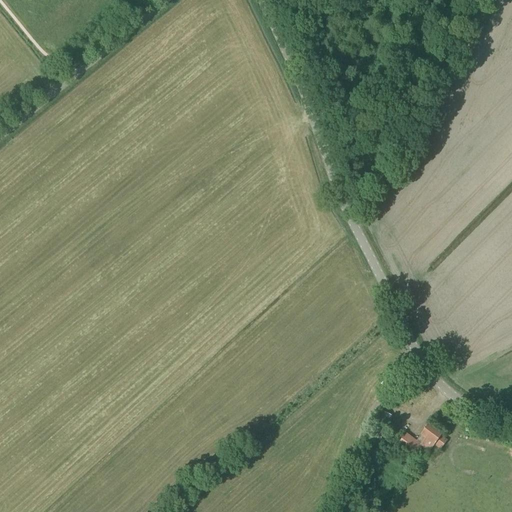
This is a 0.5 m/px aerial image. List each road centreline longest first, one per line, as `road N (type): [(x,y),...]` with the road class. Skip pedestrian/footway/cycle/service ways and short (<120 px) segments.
road 1 (unclassified): [(417,356),(345,205),(263,0)]
road 2 (unclassified): [(167,0),(0,137)]
road 3 (unclassified): [(325,511),(381,388),(417,356)]
